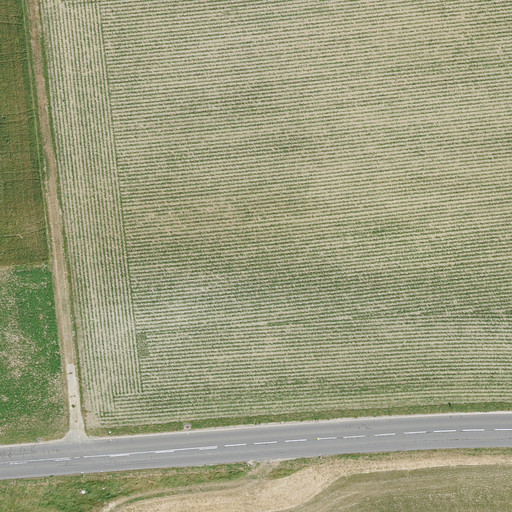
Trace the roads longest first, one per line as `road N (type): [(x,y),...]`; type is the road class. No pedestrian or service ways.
road 1 (secondary): [(511,430),(0,464)]
road 2 (track): [(82,458),(33,0)]
